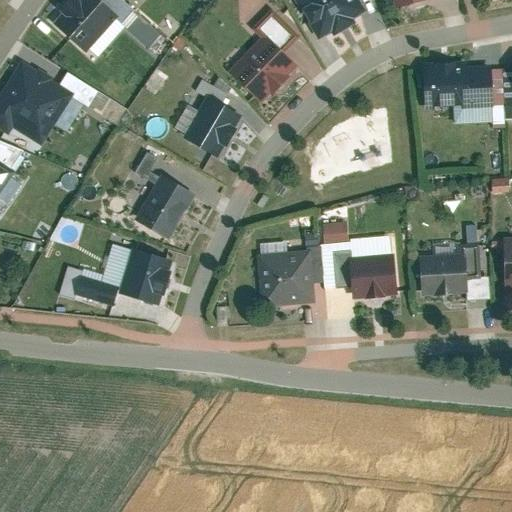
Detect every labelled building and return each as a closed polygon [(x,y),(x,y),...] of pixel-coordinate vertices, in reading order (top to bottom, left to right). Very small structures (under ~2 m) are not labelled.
[(119,19),(97,0),(79,0),(55,28),(86,56),(119,19)] [(360,0),(300,0),(323,35),(366,8),(360,0)] [(267,36),(235,68),(262,96),(295,64),(267,36)] [(76,93),(23,62),(0,100),(0,119),(44,146),(76,93)] [(511,117),(511,67),(428,70),(429,102),(458,102),(458,121),(494,120),(494,123),(508,123),(507,117),(511,117)] [(212,98),(189,136),(221,154),(243,116),(212,98)] [(152,152),(142,174),(151,178),(161,156),(152,152)] [(0,192),(15,169),(0,159),(0,192)] [(161,176),(139,218),(175,236),(197,194),(161,176)] [(510,177),(493,177),(493,193),(510,192),(510,177)] [(326,242),(323,242),(326,281),(326,288),(353,286),(354,297),(397,294),(393,236),(350,239),(349,222),(324,223),(326,242)] [(288,239),(262,240),(264,302),(316,299),(315,281),(326,281),(323,242),(320,242),(320,236),(306,237),(307,247),(288,248),(288,239)] [(133,244),(122,284),(162,296),(173,256),(133,244)] [(465,249),(420,253),(423,297),(469,293),(465,249)]
